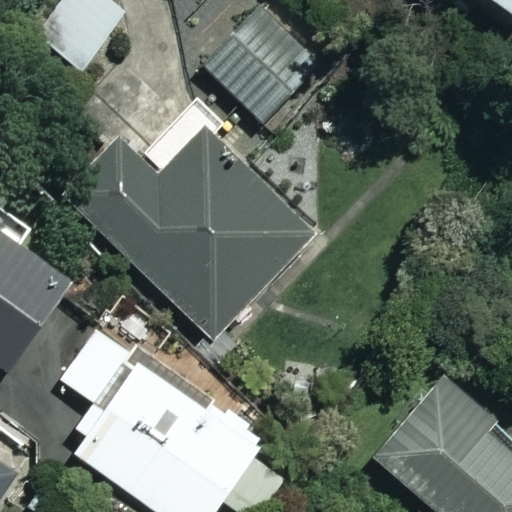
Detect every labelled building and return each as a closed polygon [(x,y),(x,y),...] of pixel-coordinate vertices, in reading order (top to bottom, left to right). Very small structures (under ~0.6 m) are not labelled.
[(126,14),(106,0),(57,0),(30,38),(82,75),(126,14)] [(511,0),(486,0),(511,19),(511,0)] [(309,80),(247,18),(201,64),(262,126),(309,80)] [(311,229),(209,132),(162,180),(120,140),(63,200),(208,337),(311,229)] [(0,368),(8,374),(72,284),(0,233),(0,368)] [(55,393),(87,413),(76,430),(89,439),(75,460),(155,511),(212,511),(220,502),(235,511),(262,511),(279,488),(247,467),(263,443),(94,333),(55,393)] [(370,456),(424,503),(415,511),(511,511),(511,451),(434,383),(370,456)] [(0,463),(0,502),(18,475),(0,463)]
